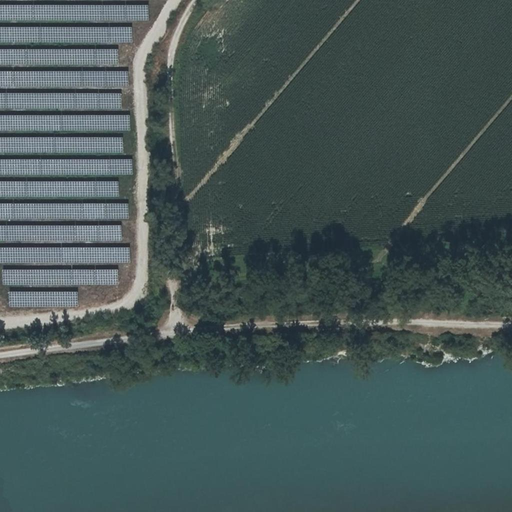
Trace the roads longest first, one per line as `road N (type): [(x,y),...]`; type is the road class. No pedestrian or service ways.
road 1 (track): [(0,357),(182,329),(306,321),(511,325)]
road 2 (track): [(182,329),(167,234),(165,82),(197,0)]
